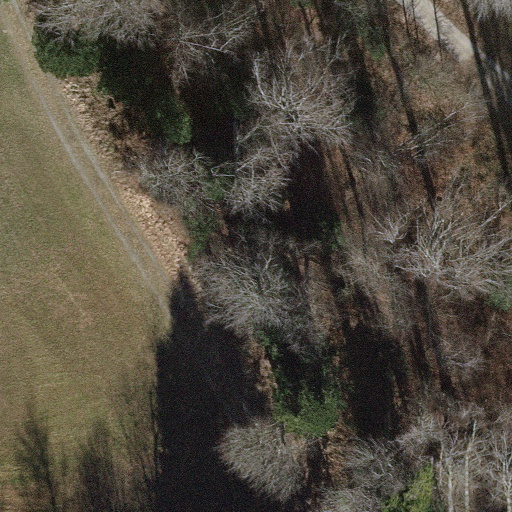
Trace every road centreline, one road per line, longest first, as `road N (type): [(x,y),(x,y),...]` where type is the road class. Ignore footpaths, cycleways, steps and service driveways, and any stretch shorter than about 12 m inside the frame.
road 1 (track): [(13,0),(66,117),(306,511)]
road 2 (track): [(421,0),(511,85)]
